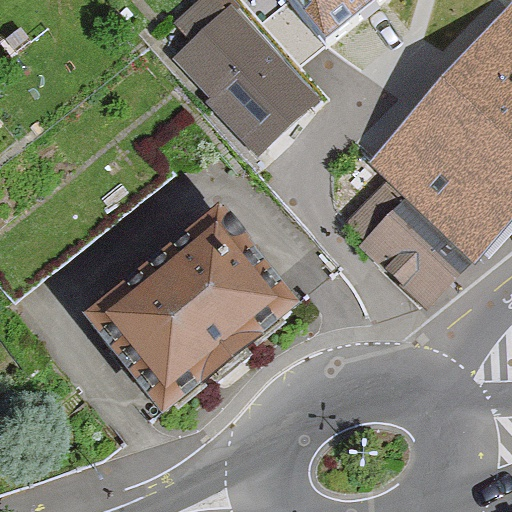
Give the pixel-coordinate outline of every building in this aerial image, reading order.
[(296,0),(328,37),(372,0),(296,0)] [(469,271),(511,223),(511,8),(510,7),(362,164),(381,188),(469,271)] [(312,98),(229,10),(175,60),(258,148),(312,98)] [(469,271),(381,188),(344,227),(351,234),(343,243),(423,319),(469,271)] [(219,213),(91,314),(162,403),(290,302),(219,213)]
